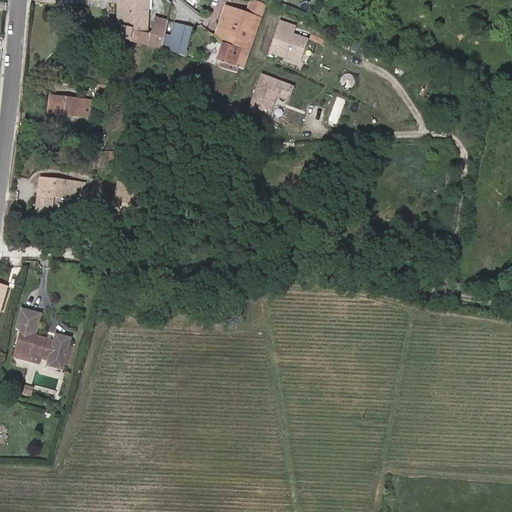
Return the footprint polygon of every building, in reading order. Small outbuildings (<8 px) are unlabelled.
[(123,0),(123,26),(120,38),(127,40),(129,40),(161,49),(168,21),(156,19),(153,34),(146,33),(148,0),(123,0)] [(267,5),(254,0),(251,0),(247,14),(257,17),(262,19),(267,5)] [(229,22),(223,42),(242,49),(236,67),(239,68),(244,70),(248,59),(251,51),(246,50),(257,17),(247,14),(226,6),(221,19),(229,22)] [(216,37),(223,42),(229,22),(221,19),(216,37)] [(296,26),(279,21),(268,54),(300,64),(309,40),(293,34),(296,26)] [(186,56),(187,56),(188,51),(186,50),(193,30),(176,24),(168,51),(182,55),(186,56)] [(215,66),(237,73),(239,68),(236,67),(242,49),(223,42),(215,65),(215,66)] [(264,76),(252,107),(271,114),(278,94),(290,98),(294,87),(264,76)] [(97,95),(114,97),(116,87),(99,85),(97,95)] [(49,113),(91,118),(93,101),(51,96),(49,113)] [(106,134),(100,133),(91,132),(89,149),(97,150),(97,146),(99,146),(100,142),(103,142),(104,140),(105,140),(106,134)] [(84,200),(86,183),(41,178),(38,204),(54,207),(55,196),(84,200)] [(110,184),(107,209),(134,212),(137,187),(110,184)] [(54,207),(38,204),(37,211),(53,213),(54,207)] [(71,241),(80,243),(83,223),(75,222),(71,241)] [(103,248),(103,239),(90,238),(89,247),(103,248)] [(0,314),(8,287),(0,284),(0,314)] [(22,304),(18,325),(23,326),(19,340),(16,352),(15,357),(39,362),(40,357),(65,363),(72,337),(56,334),(54,340),(36,336),(38,329),(43,309),(22,304)] [(16,352),(19,340),(11,338),(8,351),(16,352)]
